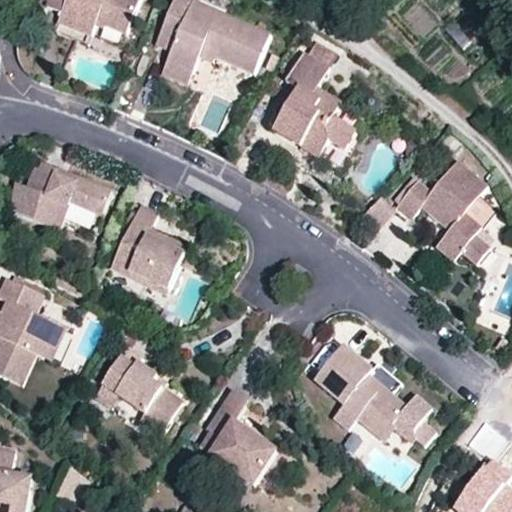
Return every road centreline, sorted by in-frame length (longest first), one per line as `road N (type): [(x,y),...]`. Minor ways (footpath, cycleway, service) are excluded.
road 1 (residential): [(0,108),(91,135),(250,212),(347,276),(493,394)]
road 2 (track): [(511,175),(495,146),(342,32),(281,0)]
road 3 (track): [(416,511),(438,465),(511,365)]
